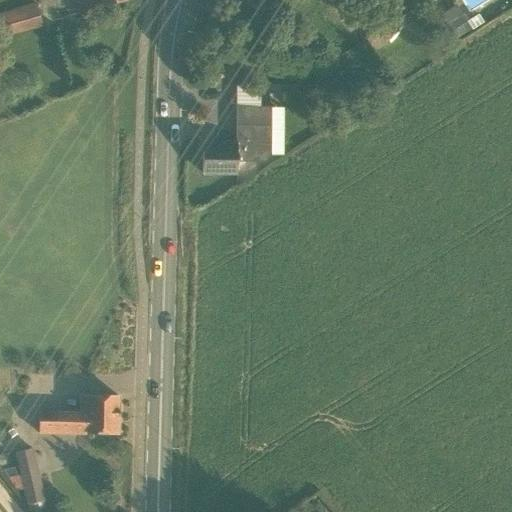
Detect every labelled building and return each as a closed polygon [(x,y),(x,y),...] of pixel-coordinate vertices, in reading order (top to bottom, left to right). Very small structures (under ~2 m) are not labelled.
[(77,0),(81,12),(124,0),(77,0)] [(0,37),(41,26),(34,2),(0,11),(0,37)] [(457,6),(441,15),(456,39),(471,29),(457,6)] [(270,107),(251,107),(237,107),(237,143),(223,143),(223,146),(203,146),(202,173),(237,173),(237,157),(244,157),(247,160),(264,160),(269,155),(270,107)] [(118,433),(119,396),(87,395),(79,395),(79,411),(58,411),(58,406),(39,406),(39,432),(70,432),(118,433)] [(45,500),(33,448),(15,453),(20,475),(8,477),(17,489),(23,488),(27,504),(45,500)]
